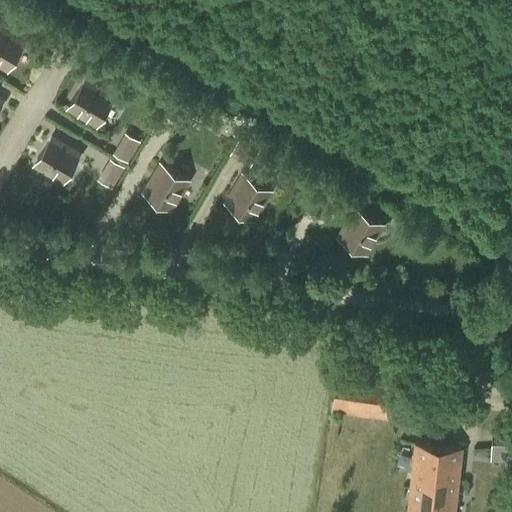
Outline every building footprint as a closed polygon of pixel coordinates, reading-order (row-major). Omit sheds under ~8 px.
[(0,47),(0,51),(27,67),(43,40),(14,23),(0,47)] [(64,105),(93,122),(109,94),(81,77),(64,105)] [(165,114),(187,127),(196,113),(174,100),(165,114)] [(113,152),(128,161),(140,140),(125,131),(113,152)] [(45,138),(29,165),(57,182),(74,154),(45,138)] [(239,138),(230,153),(250,165),(259,150),(239,138)] [(98,178),(113,187),(125,166),(110,157),(98,178)] [(178,186),(151,170),(134,198),(161,214),(178,186)] [(242,173),(226,201),(254,218),(270,190),(244,174),(242,173)] [(313,202),(333,213),(341,197),(321,186),(313,202)] [(355,208),(339,235),(367,252),(383,224),(355,208)] [(338,363),(330,410),(394,420),(402,374),(338,363)] [(511,422),(493,421),(490,469),(511,470),(511,422)] [(406,511),(455,511),(462,446),(414,440),(406,511)]
